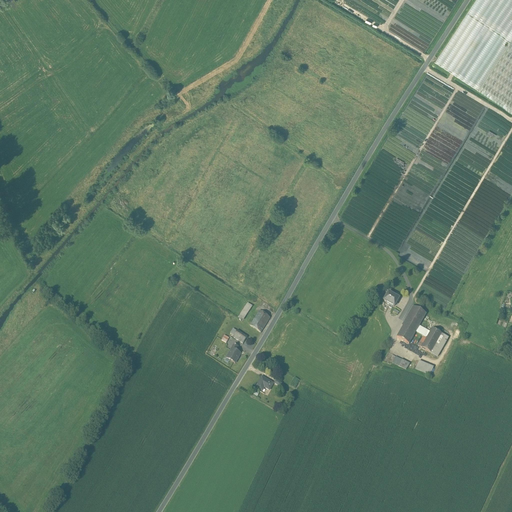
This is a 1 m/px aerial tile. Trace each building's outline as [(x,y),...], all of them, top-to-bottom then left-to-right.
[(511,0),(476,0),(435,63),(478,91),(511,38),(511,0)] [(511,38),(478,91),(511,113),(511,38)] [(399,298),(388,292),(383,301),(387,303),(386,304),(389,306),(390,305),(394,307),(399,298)] [(248,303),(238,318),(243,321),(252,307),(248,303)] [(409,312),(402,326),(403,326),(397,337),(409,344),(416,332),(423,337),(418,346),(421,348),(432,329),(421,323),(426,314),(416,308),(412,314),(409,312)] [(270,318),(260,311),(250,326),(260,333),(270,318)] [(432,329),(421,348),(431,354),(442,334),(432,329)] [(237,330),(233,337),(243,344),(247,337),(237,330)] [(442,334),(431,354),(437,357),(448,338),(442,334)] [(234,344),(230,350),(231,350),(227,357),(230,359),(229,360),(235,363),(241,353),(236,351),(238,347),(234,344)] [(401,360),(396,357),(392,363),(398,366),(401,360)] [(409,364),(401,360),(398,366),(398,367),(406,371),(409,364)] [(433,368),(418,362),(415,370),(430,376),(433,368)] [(273,384),(262,378),(255,388),(260,391),(263,387),(269,391),(273,384)]
